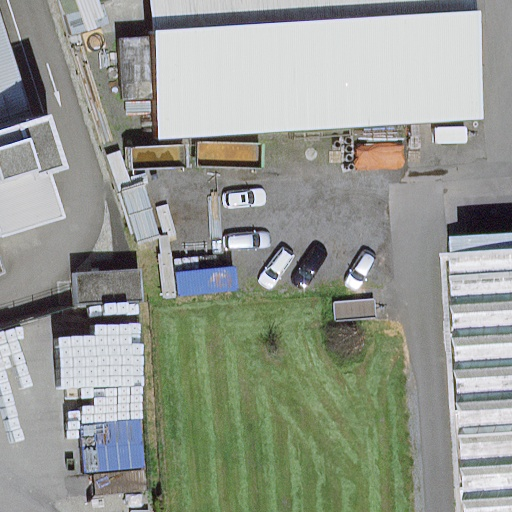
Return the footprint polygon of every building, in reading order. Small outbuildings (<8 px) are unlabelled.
[(492,0),(149,0),(163,153),(505,126),(492,0)] [(0,19),(0,126),(30,117),(0,19)] [(511,511),(511,237),(447,242),(461,511),(511,511)] [(145,297),(143,261),(78,266),(82,320),(0,325),(0,376),(140,367),(135,298),(145,297)] [(87,419),(91,470),(145,466),(142,415),(87,419)]
